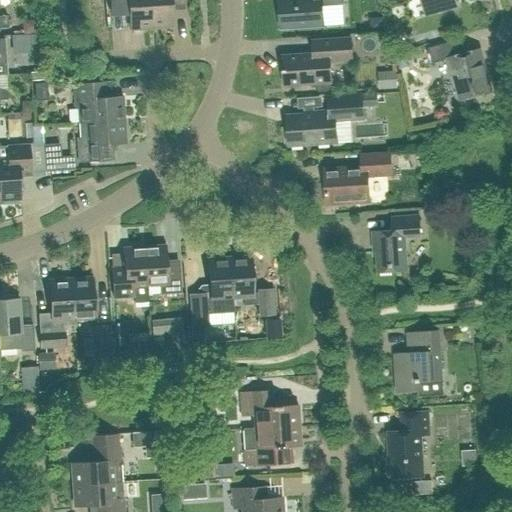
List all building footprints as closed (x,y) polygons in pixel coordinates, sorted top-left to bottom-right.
[(108,0),(109,9),(127,8),(128,30),(150,28),(148,0),(108,0)] [(148,0),(150,28),(172,27),(171,5),(183,4),(183,0),(148,0)] [(343,3),(342,0),(278,0),(281,29),(324,26),(322,5),(343,3)] [(421,0),(426,14),(456,6),(454,0),(421,0)] [(23,33),(38,31),(36,19),(21,21),(23,33)] [(284,86),(315,84),(315,88),(319,92),(327,91),(331,87),(330,83),(331,83),(330,62),(352,61),(351,38),(312,40),(313,53),(282,56),(284,86)] [(465,53),(461,39),(428,48),(432,64),(446,60),(450,76),(453,75),(460,101),(491,92),(479,49),(465,53)] [(410,66),(406,52),(394,55),(398,69),(410,66)] [(84,122),(123,119),(122,96),(110,96),(109,81),(99,82),(73,83),(74,108),(83,108),(84,122)] [(32,83),(33,98),(45,97),(44,83),(32,83)] [(332,143),(331,121),(364,119),(363,108),(378,107),(377,93),(327,96),(328,110),(312,111),(313,114),(286,115),(288,146),(332,143)] [(113,153),(112,144),(125,143),(123,119),(84,122),(85,137),(77,137),(78,162),(111,160),(111,156),(113,153)] [(5,146),(6,159),(0,159),(0,201),(20,200),(18,173),(30,172),(28,144),(5,146)] [(44,152),(45,171),(70,170),(70,160),(61,161),(60,157),(52,157),(52,151),(44,152)] [(392,176),(390,152),(360,154),(361,166),(324,169),(326,205),(369,202),(368,177),(392,176)] [(405,237),(421,236),(419,215),(393,217),(393,230),(372,232),(373,246),(375,246),(377,272),(407,271),(405,237)] [(143,246),(146,285),(159,284),(159,294),(180,292),(180,282),(167,283),(165,245),(143,246)] [(146,285),(143,246),(122,248),(125,286),(113,286),(113,297),(134,296),(133,286),(146,285)] [(229,258),(231,298),(242,297),(243,305),(258,304),(258,316),(274,314),(273,289),(257,290),(257,292),(252,293),(250,257),(229,258)] [(197,289),(197,294),(189,294),(191,326),(203,325),(207,325),(207,314),(233,312),(231,298),(229,258),(207,260),(209,285),(200,286),(197,289)] [(70,279),(72,319),(94,318),(91,278),(70,279)] [(72,319),(70,279),(48,281),(50,313),(37,314),(40,348),(64,346),(63,320),(72,319)] [(0,299),(0,349),(21,349),(21,351),(34,350),(32,324),(20,325),(18,298),(0,299)] [(150,320),(152,337),(168,336),(166,319),(150,320)] [(264,320),(265,339),(281,337),(280,319),(264,320)] [(122,323),(112,324),(113,347),(123,346),(122,323)] [(113,361),(110,324),(93,325),(96,362),(113,361)] [(204,343),(203,325),(191,326),(192,344),(204,343)] [(420,382),(442,380),(438,330),(407,332),(408,352),(394,353),(397,393),(421,392),(420,382)] [(38,370),(54,369),(54,352),(37,353),(38,370)] [(20,367),(22,392),(39,390),(37,366),(20,367)] [(253,428),(298,425),(297,404),(270,406),(269,390),(239,392),(241,417),(252,416),(253,428)] [(429,435),(427,412),(401,413),(402,431),(388,432),(389,452),(391,452),(392,478),(423,476),(420,435),(429,435)] [(298,425),(253,428),(254,439),(243,440),(244,466),(274,464),(273,448),(300,446),(298,425)] [(131,432),(132,447),(160,445),(159,431),(131,432)] [(72,485),(112,482),(111,466),(120,465),(118,433),(91,435),(92,449),(92,461),(70,463),(72,485)] [(199,461),(200,478),(214,478),(213,460),(199,461)] [(218,494),(217,477),(203,479),(204,495),(218,494)] [(112,482),(72,485),(73,507),(95,505),(95,511),(122,511),(122,498),(113,498),(112,482)] [(240,511),(282,511),(282,497),(266,498),(265,486),(231,489),(232,509),(240,508),(240,511)]
